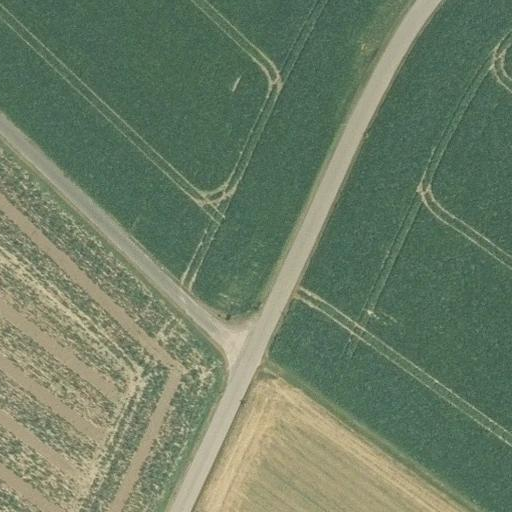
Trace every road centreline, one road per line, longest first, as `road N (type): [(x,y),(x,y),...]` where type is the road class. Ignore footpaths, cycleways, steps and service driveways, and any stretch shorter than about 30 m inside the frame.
road 1 (unclassified): [(251,356),(384,61),(430,0)]
road 2 (unclassified): [(0,128),(210,327),(251,356)]
road 3 (track): [(251,356),(466,511)]
road 4 (unclassified): [(181,511),(251,356)]
